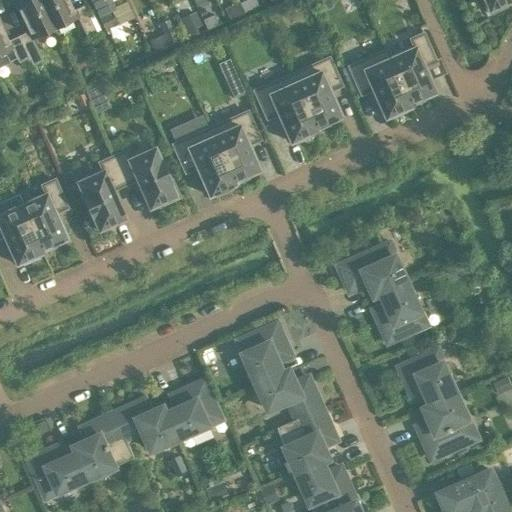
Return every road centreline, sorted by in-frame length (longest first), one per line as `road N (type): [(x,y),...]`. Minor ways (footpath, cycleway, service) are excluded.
road 1 (residential): [(0,416),(307,278)]
road 2 (residential): [(270,196),(468,108),(511,42)]
road 3 (residential): [(0,314),(270,196)]
road 4 (residential): [(307,278),(411,511)]
